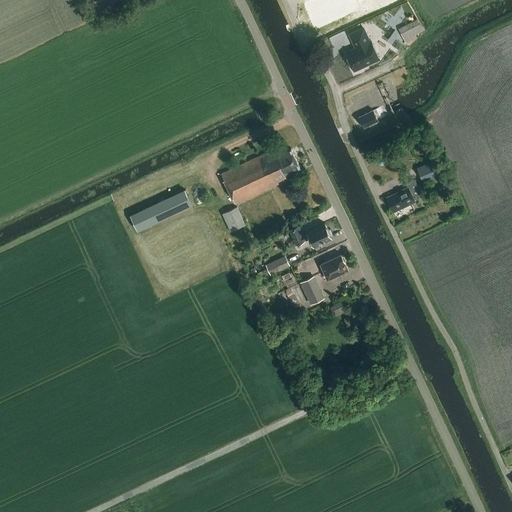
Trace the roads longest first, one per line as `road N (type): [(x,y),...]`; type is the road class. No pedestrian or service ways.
road 1 (tertiary): [(481,511),(239,0)]
road 2 (residential): [(511,484),(342,123),(329,75),(284,0)]
